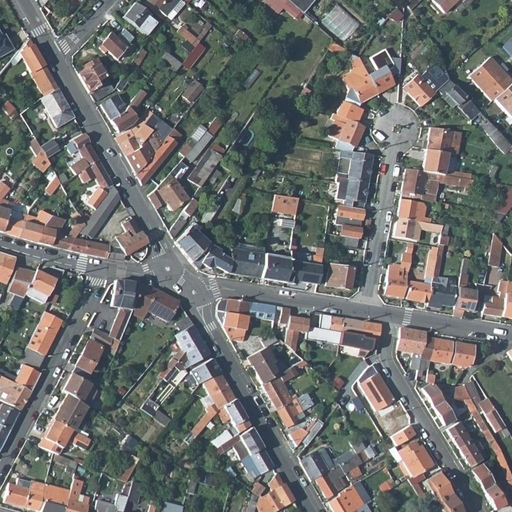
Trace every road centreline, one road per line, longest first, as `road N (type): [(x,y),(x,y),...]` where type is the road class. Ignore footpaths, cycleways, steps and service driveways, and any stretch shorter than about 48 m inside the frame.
road 1 (tertiary): [(195,292),(309,511)]
road 2 (tertiary): [(168,269),(161,242),(53,53)]
road 3 (residential): [(0,468),(100,269)]
road 4 (residential): [(479,511),(385,357),(389,317)]
road 5 (residential): [(362,313),(391,145)]
road 6 (residential): [(362,313),(215,287),(195,292)]
road 7 (residential): [(511,337),(389,317)]
